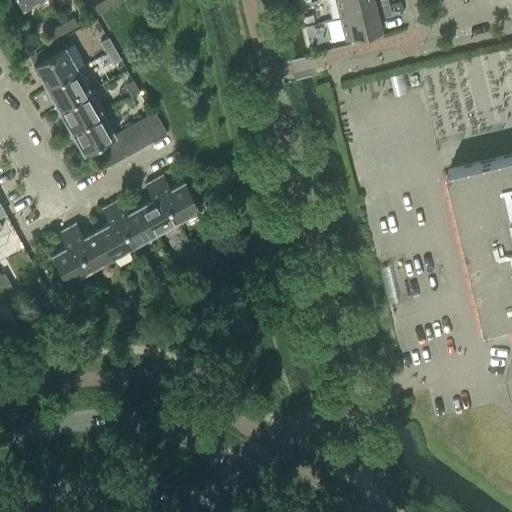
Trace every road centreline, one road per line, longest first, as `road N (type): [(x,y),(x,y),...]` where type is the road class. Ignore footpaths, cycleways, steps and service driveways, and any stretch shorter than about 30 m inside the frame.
road 1 (secondary): [(286,511),(229,464),(158,430),(77,421),(0,439)]
road 2 (residential): [(0,112),(58,212),(158,157)]
road 3 (secondary): [(0,504),(128,481),(158,484),(204,511)]
road 4 (residential): [(415,0),(423,29),(511,7)]
